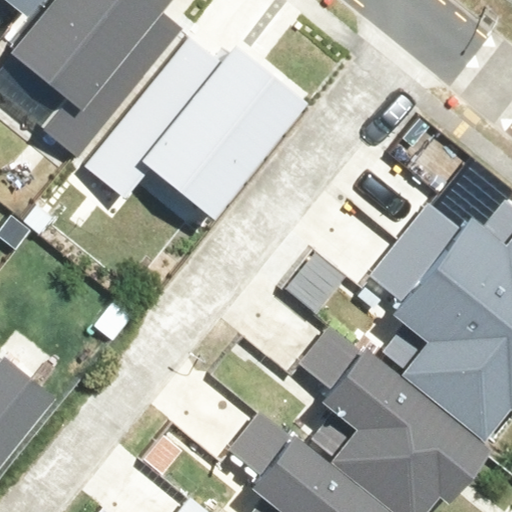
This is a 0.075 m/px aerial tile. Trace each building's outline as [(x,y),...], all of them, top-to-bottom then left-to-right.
[(74,154),(184,33),(146,0),(31,0),(40,8),(10,41),(64,90),(36,120),(74,154)] [(184,33),(74,154),(119,193),(150,157),(203,203),(294,102),(260,71),(245,89),(184,33)] [(372,275),(407,302),(402,310),(436,337),(411,369),(497,437),(511,418),(511,234),(481,210),(468,226),(432,199),(372,275)] [(361,344),(369,350),(376,343),(402,310),(326,249),(294,290),(332,321),(361,344)] [(376,343),(369,350),(361,344),(332,321),(303,358),(340,387),(334,395),(366,421),(339,455),(411,511),(437,511),(457,488),(471,500),(511,449),(497,437),(411,369),(376,343)] [(0,474),(67,390),(19,352),(0,376),(0,474)] [(273,357),(245,392),(265,407),(296,432),(323,397),(273,357)] [(411,511),(339,455),(307,429),(301,436),(296,432),(265,407),(236,445),(272,474),(264,484),(294,509),(291,511),(411,511)] [(235,511),(189,476),(159,511),(235,511)]
